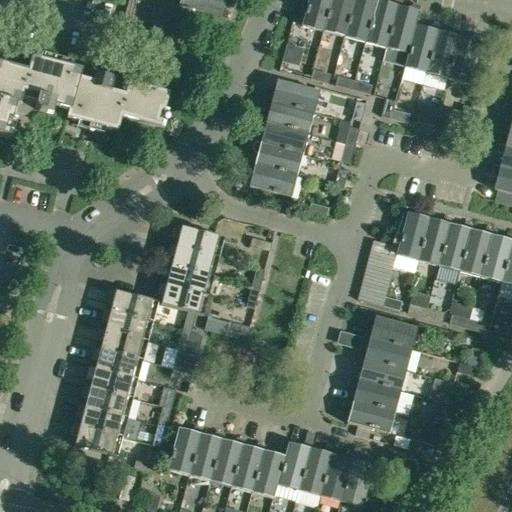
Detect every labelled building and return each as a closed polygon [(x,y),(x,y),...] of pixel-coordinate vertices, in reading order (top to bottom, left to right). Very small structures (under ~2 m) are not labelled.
[(141,0),(128,0),(123,20),(124,20),(125,19),(136,21),(141,0)] [(147,26),(154,1),(150,0),(141,0),(136,21),(147,25),(147,26)] [(221,11),(224,0),(179,0),(177,7),(177,8),(189,11),(226,21),(228,13),(221,11)] [(330,0),(307,0),(301,27),(322,33),(330,0)] [(330,0),(322,33),(343,39),(353,0),(330,0)] [(368,0),(367,0),(353,0),(343,39),(364,44),(375,2),(376,2),(376,0),(368,0)] [(390,0),(389,6),(376,2),(375,2),(364,44),(385,50),(396,8),(397,8),(399,2),(392,0),(390,0)] [(154,1),(147,26),(148,27),(148,25),(159,28),(158,29),(159,29),(166,4),(154,1)] [(171,31),(177,7),(166,4),(159,29),(159,30),(160,28),(171,31)] [(396,8),(385,50),(407,56),(414,27),(419,7),(412,5),(410,11),(397,8),(396,8)] [(177,8),(177,7),(171,31),(182,34),(181,35),(182,36),(189,11),(177,8)] [(414,27),(407,56),(403,69),(425,75),(436,33),(437,33),(439,27),(431,25),(429,31),(414,27)] [(436,33),(425,75),(446,81),(457,38),(458,39),(460,33),(452,31),(450,37),(437,33),(436,33)] [(471,42),(458,39),(457,38),(446,81),(468,86),(481,38),(473,36),(471,42)] [(286,46),(281,63),(290,66),(295,48),(286,46)] [(54,107),(68,111),(70,112),(78,80),(80,72),(31,59),(27,73),(0,65),(0,101),(16,105),(15,106),(19,107),(23,94),(36,98),(34,106),(34,107),(35,109),(35,110),(36,111),(36,112),(38,112),(51,116),(54,107)] [(312,71),(310,81),(327,86),(330,76),(312,71)] [(93,84),(78,80),(70,112),(68,111),(66,120),(116,133),(120,119),(163,130),(167,113),(163,112),(168,95),(129,85),(125,98),(110,94),(112,86),(112,84),(112,83),(112,82),(111,80),(110,80),(95,76),(93,84)] [(337,78),(334,88),(351,92),(354,83),(337,78)] [(274,90),(270,103),(270,104),(312,115),(318,93),(270,81),(268,88),(274,90)] [(371,87),(354,83),(351,92),(369,97),(371,87)] [(16,105),(0,101),(0,137),(10,141),(15,122),(11,121),(15,106),(16,105)] [(307,136),(312,115),(270,104),(270,103),(264,101),(262,109),(268,111),(265,124),(265,125),(307,136)] [(395,103),(385,101),(380,118),(390,121),(392,111),(395,103)] [(360,123),(365,106),(355,103),(351,121),(360,123)] [(457,125),(467,128),(472,110),(462,107),(457,125)] [(407,126),(408,121),(410,116),(392,111),(390,121),(407,126)] [(434,128),(436,119),(419,114),(416,124),(434,128)] [(263,132),(259,145),(259,146),(301,157),(307,136),(265,125),(265,124),(259,122),(257,130),(263,132)] [(504,149),(511,151),(511,128),(510,128),(510,127),(504,125),(502,133),(508,135),(504,148),(504,149)] [(344,146),(353,148),(358,131),(349,129),(344,146)] [(296,178),(301,157),(259,146),(259,145),(253,143),(251,151),(257,153),(254,166),(253,167),(296,178)] [(353,148),(344,146),(339,163),(349,166),(353,148)] [(502,156),(499,169),(498,170),(511,173),(511,151),(504,149),(504,148),(498,146),(496,154),(502,156)] [(290,200),(296,178),(253,167),(254,166),(248,164),(245,172),(252,174),(248,188),(290,200)] [(511,196),(511,173),(498,170),(499,169),(493,167),(491,175),(497,177),(493,191),(511,196)] [(333,188),(334,188),(342,190),(347,173),(338,170),(333,188)] [(310,205),(307,214),(325,219),(327,210),(310,205)] [(395,257),(417,263),(428,221),(429,221),(431,215),(422,213),(421,219),(406,215),(397,250),(395,257)] [(442,225),(429,221),(428,221),(417,263),(438,269),(449,227),(450,227),(451,220),(443,218),(442,225)] [(470,232),(471,232),(472,226),(464,224),(463,230),(450,227),(449,227),(438,269),(458,274),(470,232)] [(175,249),(218,260),(223,241),(174,228),(171,241),(177,242),(175,249)] [(483,236),(471,232),(470,232),(458,274),(479,280),(491,238),(492,238),(493,232),(485,230),(483,236)] [(505,241),(492,238),(491,238),(479,280),(500,285),(511,243),(511,236),(506,235),(505,241)] [(249,249),(269,254),(271,245),(251,240),(249,249)] [(374,244),(371,256),(394,262),(395,257),(397,250),(372,243),(372,244),(374,244)] [(511,243),(500,285),(511,288),(511,243)] [(175,249),(169,247),(166,260),(172,261),(170,268),(212,279),(218,260),(175,249)] [(368,267),(366,266),(366,267),(391,273),(394,262),(371,256),(368,267)] [(170,268),(164,266),(161,279),(167,281),(165,287),(207,299),(212,279),(170,268)] [(388,285),(391,273),(366,267),(365,267),(368,268),(365,278),(363,278),(388,285)] [(256,270),(250,289),(259,292),(264,272),(256,270)] [(365,279),(362,291),(385,297),(388,285),(363,278),(362,279),(365,279)] [(165,287),(159,285),(155,298),(162,300),(160,306),(187,314),(195,316),(202,318),(207,299),(165,287)] [(245,308),(254,310),(259,292),(250,289),(245,308)] [(381,308),(384,299),(385,297),(362,291),(359,302),(356,301),(356,302),(381,308)] [(104,311),(103,312),(152,324),(157,305),(109,292),(105,305),(111,306),(109,312),(104,311)] [(401,304),(384,299),(381,308),(399,313),(401,304)] [(424,320),(426,310),(409,305),(406,315),(424,320)] [(426,310),(424,320),(441,324),(443,314),(426,310)] [(98,330),(147,343),(152,324),(103,312),(100,324),(106,325),(105,331),(98,330)] [(187,314),(182,332),(190,334),(195,316),(187,314)] [(368,341),(410,352),(415,330),(368,317),(366,325),(372,327),(368,340),(368,341)] [(451,317),(448,326),(465,331),(468,321),(451,317)] [(468,321),(465,331),(483,335),(485,326),(468,321)] [(226,332),(246,337),(249,329),(228,324),(226,332)] [(509,337),(511,328),(494,324),(492,333),(509,337)] [(93,349),(93,350),(142,362),(147,343),(98,330),(95,343),(101,345),(99,351),(93,349)] [(185,353),(190,334),(182,332),(177,351),(185,353)] [(201,337),(190,334),(185,353),(196,356),(201,337)] [(366,348),(363,360),(363,361),(404,373),(410,352),(368,341),(368,340),(362,338),(360,346),(366,348)] [(475,369),(480,352),(470,349),(466,367),(475,369)] [(142,362),(93,350),(90,362),(96,364),(94,370),(88,368),(88,369),(137,381),(142,362)] [(399,394),(404,373),(363,361),(363,360),(356,359),(354,367),(361,368),(357,381),(357,382),(399,394)] [(174,362),(172,370),(192,376),(194,368),(174,362)] [(456,374),(473,378),(475,369),(466,367),(458,364),(456,374)] [(83,387),(83,388),(131,401),(137,381),(88,369),(85,381),(91,383),(89,389),(83,387)] [(170,379),(190,384),(192,376),(172,370),(170,379)] [(355,389),(352,402),(352,403),(393,414),(399,394),(357,382),(357,381),(351,380),(349,388),(355,389)] [(448,403),(452,385),(443,383),(439,401),(448,403)] [(131,401),(83,388),(79,400),(86,402),(84,408),(78,406),(78,407),(126,420),(131,401)] [(166,390),(161,409),(170,411),(175,392),(166,390)] [(388,436),(393,414),(352,403),(352,402),(345,401),(343,409),(350,410),(346,425),(388,436)] [(73,425),(73,426),(121,439),(126,420),(78,407),(75,419),(81,421),(79,427),(73,425)] [(441,427),(446,410),(437,407),(432,425),(441,427)] [(156,428),(165,430),(170,411),(161,409),(156,428)] [(121,439),(73,426),(69,438),(76,440),(74,448),(116,459),(121,439)] [(151,447),(160,449),(165,430),(156,428),(151,447)] [(166,472),(188,478),(199,436),(200,436),(202,430),(194,428),(192,434),(177,430),(166,472)] [(213,440),(200,436),(199,436),(188,478),(209,484),(220,442),(221,442),(223,436),(215,434),(213,440)] [(209,484),(230,489),(241,447),(242,447),(244,441),(235,439),(234,445),(221,442),(220,442),(209,484)] [(409,442),(406,452),(423,457),(426,447),(409,442)] [(295,505),(298,493),(309,451),(310,451),(312,445),(304,443),(302,449),(287,445),(285,452),(273,499),(295,505)] [(255,451),(242,447),(241,447),(230,489),(251,495),(262,453),(263,453),(264,447),(256,445),(255,451)] [(309,451),(298,493),(318,499),(330,456),(331,456),(332,450),(324,448),(323,454),(310,451),(309,451)] [(275,456),(263,453),(262,453),(251,495),(273,501),(273,499),(285,452),(277,450),(275,456)] [(344,460),(331,456),(330,456),(318,499),(339,504),(352,456),(345,454),(344,460)] [(353,456),(352,456),(339,504),(361,510),(374,462),(366,460),(365,466),(352,462),(353,456)] [(133,471),(143,474),(152,477),(155,468),(135,462),(133,471)] [(134,480),(124,477),(118,500),(127,503),(134,480)] [(150,495),(149,499),(145,511),(155,511),(160,497),(150,495)]
